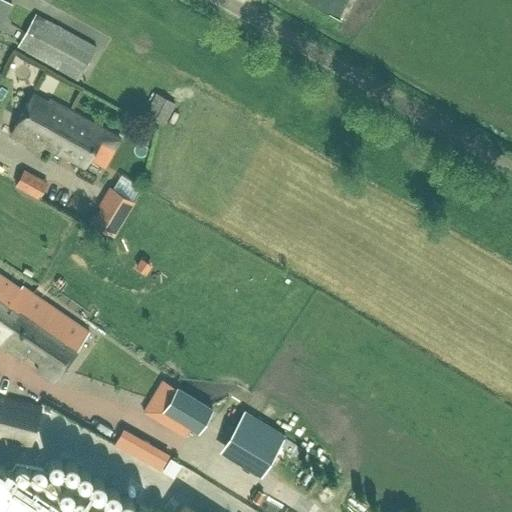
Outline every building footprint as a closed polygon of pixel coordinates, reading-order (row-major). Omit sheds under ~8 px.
[(0,0),(0,21),(10,3),(4,0),(0,0)] [(120,53),(49,14),(30,50),(100,89),(120,53)] [(49,148),(69,111),(48,99),(46,101),(31,93),(9,134),(38,149),(43,145),(49,148)] [(145,119),(169,128),(177,107),(153,98),(145,119)] [(69,111),(49,148),(84,167),(89,157),(103,165),(118,137),(103,129),(69,111)] [(46,180),(23,168),(14,184),(38,196),(46,180)] [(117,229),(134,201),(109,186),(97,205),(99,206),(95,214),(93,213),(88,221),(106,231),(110,225),(117,229)] [(150,263),(142,257),(136,265),(144,271),(150,263)] [(0,337),(32,293),(21,285),(19,289),(0,275),(0,337)] [(71,319),(32,293),(0,337),(0,343),(23,359),(29,354),(39,361),(37,369),(53,380),(80,343),(63,331),(71,319)] [(149,391),(152,385),(156,387),(159,381),(146,374),(139,386),(149,391)] [(211,408),(176,387),(163,407),(150,399),(143,411),(178,432),(184,423),(198,431),(211,408)] [(30,444),(39,407),(0,396),(0,431),(10,434),(11,439),(30,444)] [(285,434),(244,408),(218,449),(260,475),(285,434)] [(0,511),(197,511),(183,502),(176,511),(73,511),(0,463),(0,511)]
